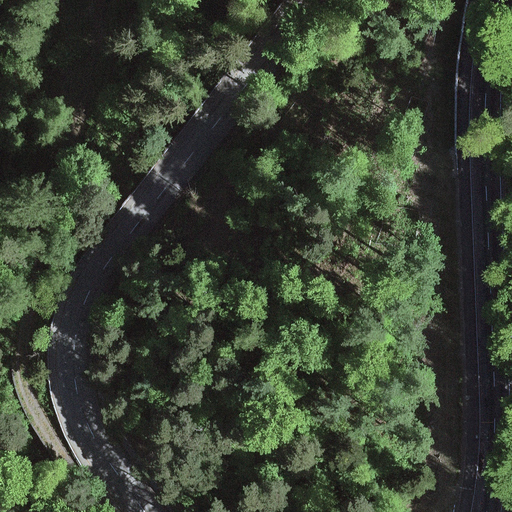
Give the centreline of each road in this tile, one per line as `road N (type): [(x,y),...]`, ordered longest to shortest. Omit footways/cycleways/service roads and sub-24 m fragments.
road 1 (tertiary): [(145,511),(87,423),(73,380),(89,280),(311,0)]
road 2 (track): [(104,511),(30,405),(20,349),(61,170),(94,73),(92,15),(101,0)]
road 3 (tertiary): [(506,0),(497,64),(501,415),(494,511)]
